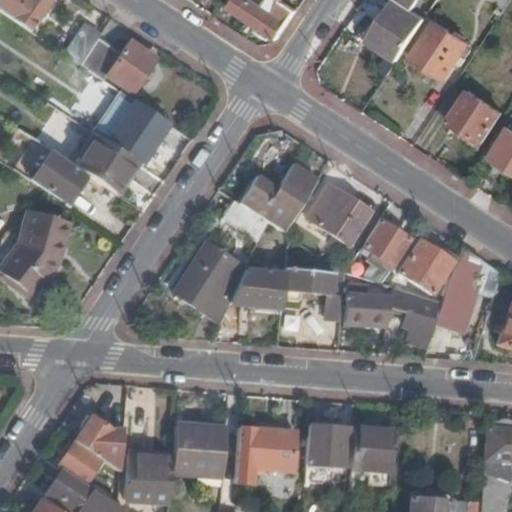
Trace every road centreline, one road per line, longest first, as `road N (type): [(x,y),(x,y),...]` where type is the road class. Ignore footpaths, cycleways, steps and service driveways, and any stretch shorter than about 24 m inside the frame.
road 1 (residential): [(511,387),(77,355)]
road 2 (residential): [(266,89),(77,355)]
road 3 (residential): [(266,89),(511,248)]
road 4 (residential): [(128,0),(266,89)]
road 5 (residential): [(77,355),(0,471)]
